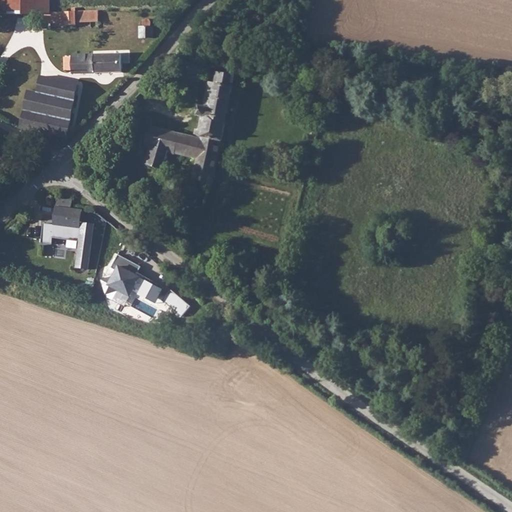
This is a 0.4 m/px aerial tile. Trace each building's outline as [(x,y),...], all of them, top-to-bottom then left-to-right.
[(0,0),(0,13),(10,13),(10,0),(0,0)] [(10,0),(10,13),(35,14),(34,0),(10,0)] [(43,13),(43,0),(34,0),(35,14),(43,13)] [(72,8),(51,8),(50,12),(43,13),(44,21),(65,21),(66,25),(78,25),(78,20),(101,19),(101,7),(79,7),(78,5),(72,5),(72,8)] [(140,26),(140,37),(154,37),(154,26),(151,25),(151,23),(150,21),(146,21),(144,22),(143,24),(140,26)] [(132,51),(72,54),(72,57),(67,56),(67,71),(73,71),(74,74),(127,72),(128,69),(126,67),(125,65),(126,63),(133,63),(132,51)] [(224,61),(185,57),(183,79),(203,80),(205,68),(219,68),(221,70),(224,61)] [(195,179),(212,182),(219,162),(236,74),(221,70),(219,68),(216,82),(210,82),(205,106),(200,105),(198,114),(202,117),(198,131),(194,130),(192,138),(151,128),(146,145),(153,146),(148,164),(165,169),(171,152),(200,160),(195,179)] [(69,134),(71,133),(78,80),(39,75),(36,89),(27,89),(21,127),(69,134)] [(72,201),(58,199),(54,228),(94,233),(96,216),(70,212),(72,201)] [(140,267),(117,255),(110,268),(116,271),(113,277),(101,280),(105,294),(117,290),(129,297),(132,292),(139,296),(145,285),(137,281),(136,276),(135,276),(140,267)]
